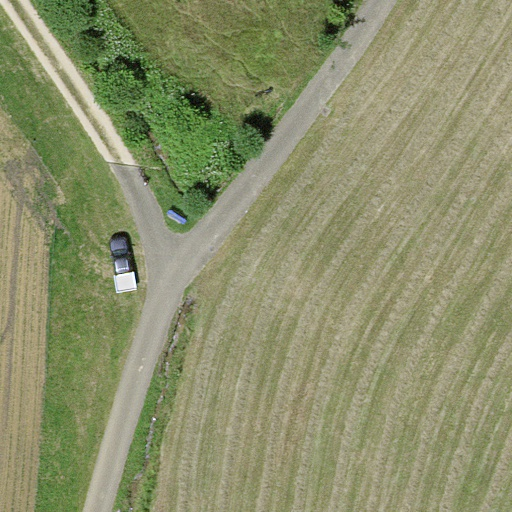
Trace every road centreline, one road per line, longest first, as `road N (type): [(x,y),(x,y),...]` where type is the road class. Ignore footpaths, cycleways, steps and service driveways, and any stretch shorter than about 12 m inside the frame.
road 1 (track): [(98,511),(175,272),(251,195),(352,68),(389,0)]
road 2 (track): [(5,0),(123,174)]
